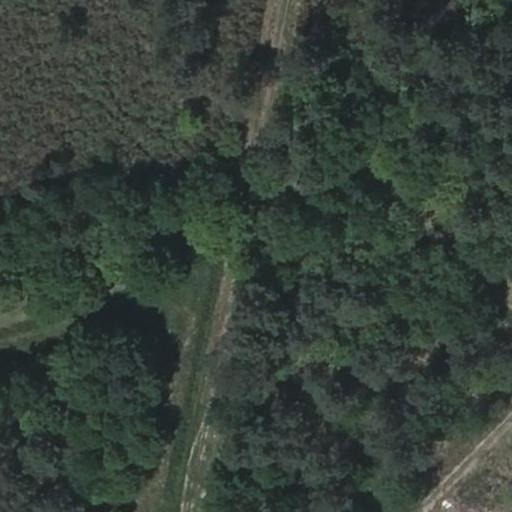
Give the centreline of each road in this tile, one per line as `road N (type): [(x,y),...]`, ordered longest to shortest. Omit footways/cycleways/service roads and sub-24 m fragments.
road 1 (track): [(199,511),(238,240),(284,0)]
road 2 (track): [(511,422),(422,511)]
